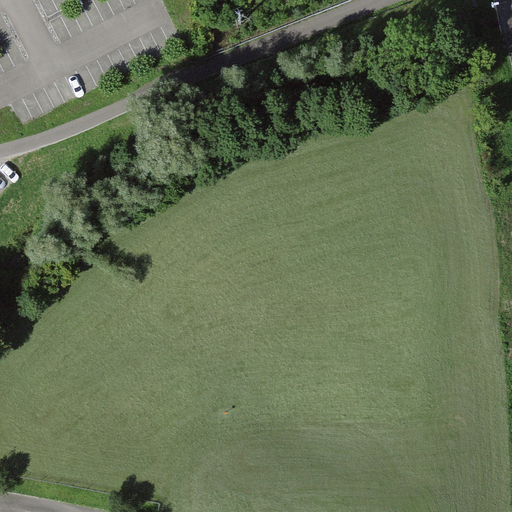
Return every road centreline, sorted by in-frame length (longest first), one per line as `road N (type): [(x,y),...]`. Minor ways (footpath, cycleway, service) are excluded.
road 1 (trunk): [(314,0),(291,237),(231,511)]
road 2 (unclassified): [(390,0),(32,147),(0,152)]
